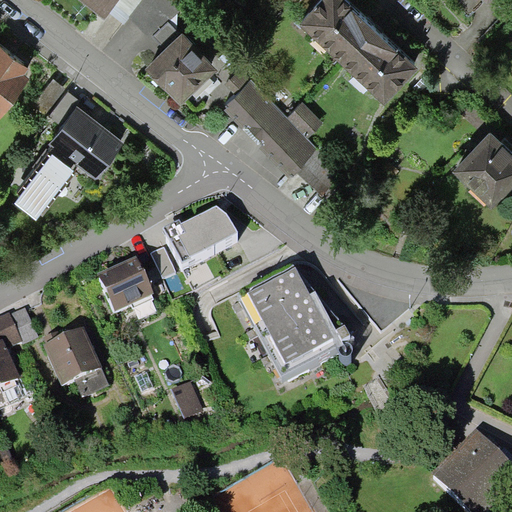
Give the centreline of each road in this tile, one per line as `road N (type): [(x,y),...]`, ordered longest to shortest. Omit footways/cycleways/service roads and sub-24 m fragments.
road 1 (residential): [(215,160),(339,251),(406,273),(511,283)]
road 2 (residential): [(12,0),(215,160)]
road 3 (residential): [(215,160),(179,192),(0,287)]
